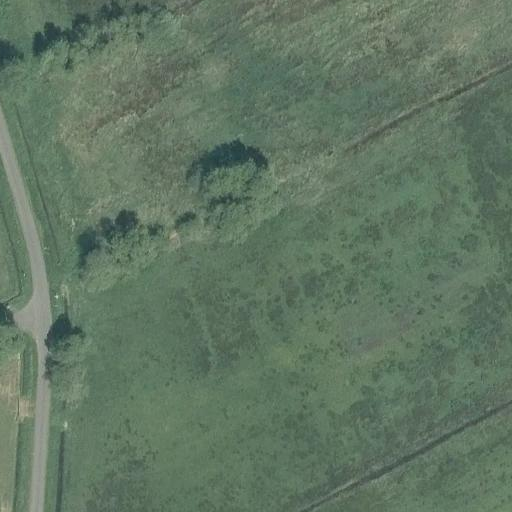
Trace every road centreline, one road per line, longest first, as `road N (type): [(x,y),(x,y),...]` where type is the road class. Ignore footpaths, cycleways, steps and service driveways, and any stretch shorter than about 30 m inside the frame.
road 1 (unclassified): [(35,511),(42,314)]
road 2 (unclassified): [(42,314),(0,131)]
